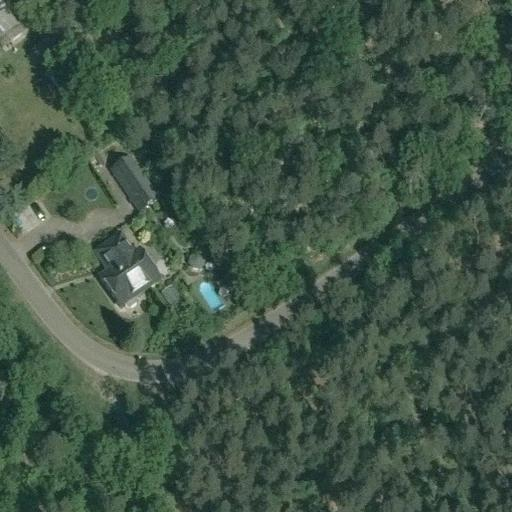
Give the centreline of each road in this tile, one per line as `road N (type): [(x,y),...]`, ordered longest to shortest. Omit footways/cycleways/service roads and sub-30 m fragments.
road 1 (tertiary): [(0,248),(76,342),(135,370),(166,370),(239,341),(511,159)]
road 2 (track): [(177,511),(112,399),(110,362)]
